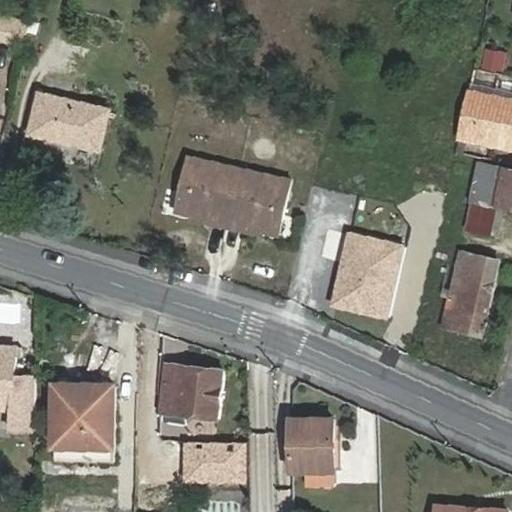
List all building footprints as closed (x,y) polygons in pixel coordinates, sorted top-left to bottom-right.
[(511,97),(471,89),(460,138),(511,148),(511,97)] [(41,96),(39,104),(72,112),(74,104),(41,96)] [(72,112),(39,104),(31,135),(102,153),(111,113),(74,104),(72,112)] [(190,156),(178,211),(212,219),(211,222),(229,226),(242,168),(190,156)] [(494,202),(511,205),(511,167),(481,161),(473,197),(494,202)] [(281,234),(293,179),(242,168),(229,226),(246,230),(247,227),(281,234)] [(488,230),(494,202),(473,197),(467,226),(488,230)] [(407,247),(351,234),(334,309),(389,321),(407,247)] [(482,333),(501,260),(462,250),(446,315),(455,327),(482,333)] [(0,395),(15,396),(15,352),(0,352),(0,395)] [(219,418),(224,370),(166,363),(160,411),(164,411),(163,419),(190,422),(191,415),(219,418)] [(89,440),(89,452),(116,451),(115,382),(58,383),(58,440),(89,440)] [(15,403),(0,402),(0,414),(16,415),(15,403)] [(334,471),(333,420),(291,420),(292,472),(334,471)] [(59,452),(89,452),(89,440),(58,440),(59,452)] [(248,442),(188,442),(187,483),(248,484),(248,442)]
